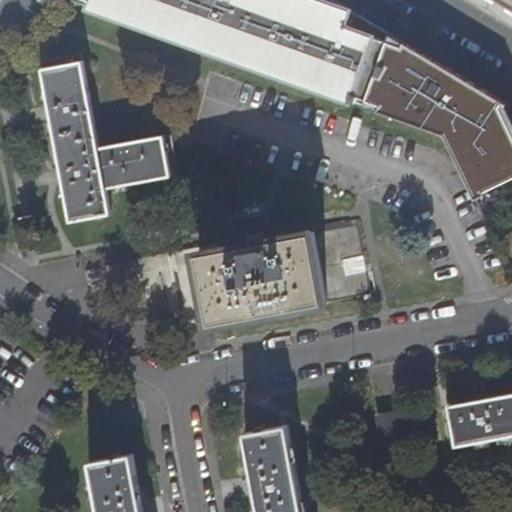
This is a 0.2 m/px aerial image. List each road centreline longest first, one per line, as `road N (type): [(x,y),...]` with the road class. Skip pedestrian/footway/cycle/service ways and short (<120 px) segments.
road 1 (unknown): [(215,107),(426,181),(453,218),(486,324)]
road 2 (residential): [(511,320),(174,381)]
road 3 (residential): [(174,381),(42,302)]
road 4 (unknown): [(73,320),(0,440)]
road 5 (residential): [(174,381),(198,511)]
